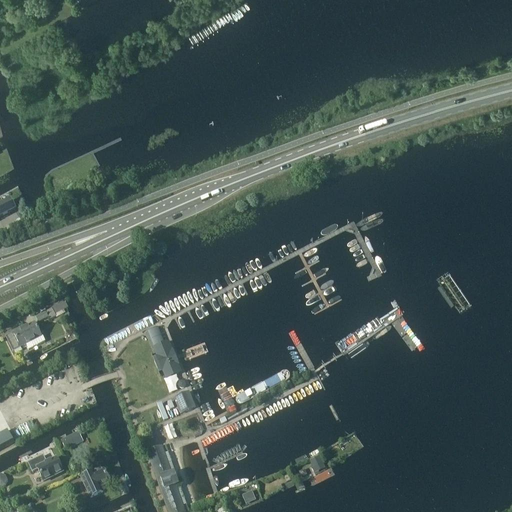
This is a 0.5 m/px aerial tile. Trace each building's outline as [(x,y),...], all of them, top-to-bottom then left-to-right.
[(0,218),(15,210),(11,201),(0,206),(0,218)] [(35,317),(38,322),(48,317),(45,312),(35,317)] [(25,328),(24,329),(33,348),(45,342),(42,337),(35,323),(25,328)] [(24,329),(6,338),(13,352),(26,345),(29,350),(33,348),(24,329)] [(169,344),(154,350),(157,357),(154,358),(160,373),(163,372),(165,378),(180,372),(169,344)] [(181,414),(191,410),(193,409),(187,394),(175,399),(181,414)] [(0,450),(14,443),(8,432),(0,435),(0,450)] [(79,434),(75,435),(63,442),(66,448),(72,445),(73,447),(83,442),(79,434)] [(168,511),(181,511),(159,448),(147,452),(168,511)] [(37,470),(43,482),(62,472),(56,459),(47,463),(43,456),(28,463),(32,472),(37,470)] [(320,457),(311,462),(314,469),(324,465),(320,457)] [(82,478),(91,498),(103,492),(100,487),(109,483),(104,470),(95,474),(94,473),(82,478)] [(250,493),(242,496),(245,503),(252,499),(250,493)] [(18,496),(5,503),(7,508),(20,501),(18,496)]
